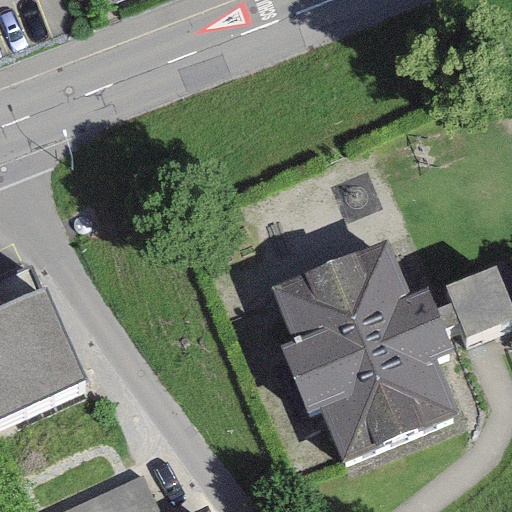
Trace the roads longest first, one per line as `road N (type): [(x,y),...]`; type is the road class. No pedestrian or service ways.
road 1 (residential): [(0,143),(113,334),(245,511)]
road 2 (primary): [(334,0),(0,129)]
